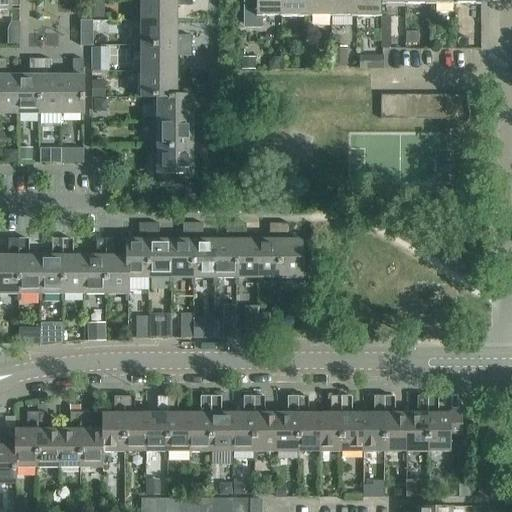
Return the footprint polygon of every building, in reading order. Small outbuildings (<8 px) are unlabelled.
[(0,0),(0,10),(11,10),(10,0),(0,0)] [(141,0),(141,21),(177,21),(177,6),(192,6),(191,0),(141,0)] [(282,17),(281,0),(244,0),(244,21),(250,27),(257,27),(262,21),(262,17),(282,17)] [(281,0),(282,17),(307,17),(306,0),(281,0)] [(306,0),(307,17),(331,17),(331,0),(306,0)] [(331,0),(331,17),(356,17),(356,0),(331,0)] [(356,0),(356,17),(381,17),(381,5),(380,0),(356,0)] [(141,21),(141,46),(192,46),(192,36),(177,36),(177,21),(141,21)] [(419,31),(405,31),(405,42),(419,42),(419,31)] [(141,46),(141,72),(177,72),(177,57),(192,57),(192,46),(141,46)] [(92,47),(92,62),(108,63),(108,47),(92,47)] [(384,55),(359,55),(359,68),(384,68),(384,55)] [(254,57),(241,57),(241,69),(254,69),(254,57)] [(281,58),(269,58),(269,69),(281,69),(281,58)] [(6,59),(0,59),(0,114),(18,114),(18,76),(6,76),(6,59)] [(30,76),(18,76),(18,114),(40,114),(40,59),(30,59),(30,76)] [(50,59),(40,59),(40,114),(61,114),(61,76),(50,76),(50,59)] [(73,76),(61,76),(61,114),(84,114),(84,76),(83,76),(83,59),(73,59),(73,76)] [(141,98),(158,98),(158,97),(192,97),(192,96),(192,87),(176,87),(177,72),(141,72),(141,98)] [(381,119),(393,119),(393,95),(381,95),(381,119)] [(393,119),(405,119),(405,95),(393,95),(393,119)] [(405,119),(417,119),(417,95),(405,95),(405,119)] [(417,119),(429,119),(429,95),(417,95),(417,119)] [(429,119),(441,119),(441,95),(429,95),(429,119)] [(441,119),(453,119),(453,95),(441,95),(441,119)] [(453,95),(453,119),(465,119),(465,95),(453,95)] [(158,98),(158,122),(193,122),(193,107),(208,108),(208,97),(193,97),(193,96),(192,96),(192,97),(158,97),(158,98)] [(106,99),(94,99),(93,111),(106,111),(106,99)] [(158,122),(157,147),(208,148),(208,137),(193,137),(193,122),(158,122)] [(208,148),(157,147),(157,174),(193,174),(193,158),(208,158),(208,148)] [(31,148),(21,148),(21,159),(31,159),(31,148)] [(83,149),(61,150),(61,154),(61,164),(83,163),(83,149)] [(15,151),(5,151),(5,162),(16,162),(15,151)] [(192,193),(185,199),(189,204),(196,197),(192,193)] [(127,240),(127,256),(128,256),(128,278),(149,278),(149,224),(139,224),(139,240),(127,240)] [(159,224),(149,224),(149,278),(171,278),(171,240),(159,240),(159,224)] [(183,240),(171,240),(171,278),(193,278),(193,224),(183,224),(183,240)] [(203,224),(193,224),(193,278),(215,278),(215,240),(203,240),(203,224)] [(226,240),(215,240),(215,278),(236,278),(236,224),(226,224),(226,240)] [(246,224),(236,224),(236,278),(258,278),(258,240),(246,240),(246,224)] [(270,240),(258,240),(258,278),(280,279),(280,224),(270,224),(270,240)] [(290,224),(280,224),(280,279),(302,279),(302,240),(290,240),(290,224)] [(0,294),(19,294),(19,240),(9,240),(9,256),(0,256),(0,294)] [(19,294),(41,294),(41,256),(29,256),(29,240),(19,240),(19,294)] [(41,294),(63,294),(63,240),(53,240),(53,256),(41,256),(41,294)] [(63,294),(84,295),(84,256),(73,256),(73,240),(63,240),(63,294)] [(84,295),(106,295),(106,240),(96,240),(96,256),(84,256),(84,295)] [(106,240),(106,295),(128,295),(128,278),(128,256),(127,256),(116,256),(116,240),(106,240)] [(137,325),(137,338),(148,338),(148,325),(137,325)] [(155,326),(155,338),(171,338),(171,326),(155,326)] [(105,327),(88,327),(89,341),(105,341),(105,327)] [(102,414),(102,430),(103,430),(103,452),(124,452),(125,397),(114,397),(114,414),(102,414)] [(135,397),(125,397),(124,452),(146,452),(146,414),(135,414),(135,397)] [(158,414),(146,414),(146,452),(168,452),(168,397),(158,397),(158,414)] [(178,397),(168,397),(168,452),(189,452),(189,414),(178,414),(178,397)] [(201,414),(189,414),(189,452),(211,452),(211,397),(201,397),(201,414)] [(221,397),(211,397),(211,452),(233,452),(233,414),(221,414),(221,397)] [(244,414),(233,414),(233,452),(254,452),(254,397),(244,397),(244,414)] [(264,397),(254,397),(254,452),(276,452),(276,414),(264,414),(264,397)] [(288,414),(276,414),(276,452),(298,452),(298,397),(288,397),(288,414)] [(308,397),(298,397),(298,452),(320,452),(320,414),(308,414),(308,397)] [(331,414),(320,414),(320,452),(341,452),(341,397),(331,397),(331,414)] [(351,397),(341,397),(341,452),(363,452),(363,414),(351,414),(351,397)] [(374,414),(363,414),(363,452),(385,452),(384,397),(374,397),(374,414)] [(395,397),(384,397),(385,452),(406,452),(406,414),(395,414),(395,397)] [(418,414),(406,414),(406,452),(428,452),(428,397),(418,397),(418,414)] [(438,397),(428,397),(428,452),(450,452),(450,435),(462,435),(462,412),(449,412),(449,414),(438,414),(438,397)] [(70,430),(59,430),(59,468),(81,468),(81,413),(81,405),(70,405),(70,430)] [(47,406),(38,406),(37,468),(59,468),(59,430),(47,430),(47,406)] [(27,430),(16,430),(15,430),(15,446),(16,446),(16,468),(17,468),(37,468),(37,413),(27,413),(27,430)] [(91,413),(81,413),(81,468),(103,468),(103,452),(103,430),(102,430),(91,430),(91,413)] [(6,446),(0,445),(0,483),(17,484),(17,468),(16,468),(16,446),(15,446),(15,430),(16,430),(16,429),(6,429),(6,446)] [(160,480),(147,480),(147,494),(160,495),(160,480)] [(232,483),(220,483),(219,495),(232,495),(232,483)] [(286,485),(276,485),(276,497),(286,497),(286,485)] [(383,486),(371,486),(371,497),(383,497),(383,486)] [(154,511),(154,499),(141,499),(141,511),(154,511)] [(166,511),(166,499),(154,499),(154,511),(166,511)] [(178,511),(178,499),(166,499),(166,511),(178,511)] [(190,511),(190,499),(178,499),(178,511),(190,511)] [(201,511),(202,499),(190,499),(190,511),(201,511)] [(213,511),(214,499),(202,499),(201,511),(213,511)] [(225,511),(226,499),(214,499),(213,511),(225,511)] [(237,511),(238,499),(226,499),(225,511),(237,511)] [(250,511),(250,499),(238,499),(237,511),(250,511)] [(261,511),(262,499),(250,499),(250,511),(261,511)]
